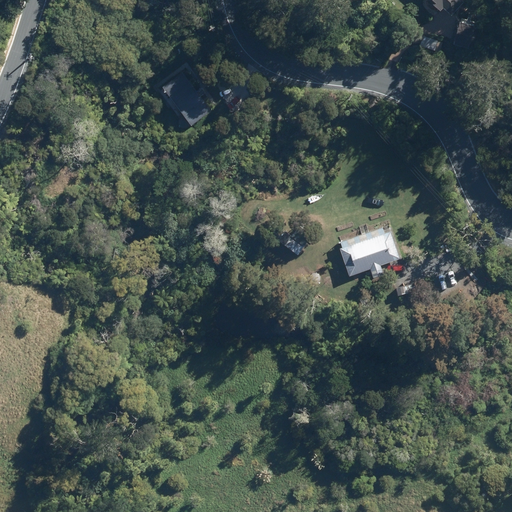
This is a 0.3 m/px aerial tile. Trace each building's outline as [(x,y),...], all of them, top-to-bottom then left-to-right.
[(462,0),(429,0),(442,11),(444,9),(452,17),(465,3),(462,0)] [(457,20),(451,43),(470,48),(471,43),(475,44),(479,26),(457,20)] [(421,46),(436,51),(439,42),(424,36),(421,46)] [(186,70),(167,83),(195,123),(214,109),(186,70)] [(285,243),(298,254),(313,234),(300,224),(285,243)] [(340,246),(350,274),(400,257),(391,229),(340,246)] [(413,283),(399,286),(400,294),(415,291),(413,283)]
